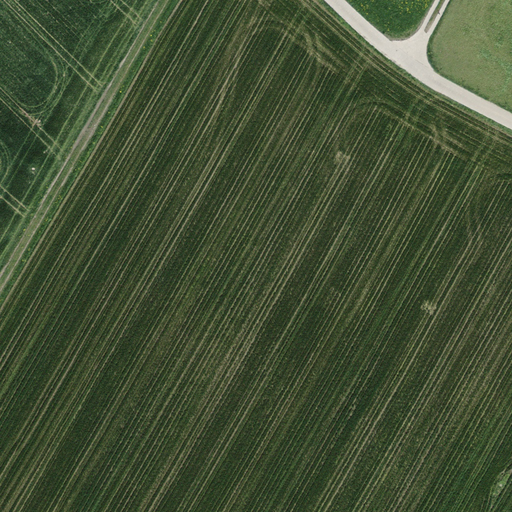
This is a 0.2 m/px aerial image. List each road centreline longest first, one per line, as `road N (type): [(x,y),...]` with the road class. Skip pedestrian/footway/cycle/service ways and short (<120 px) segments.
road 1 (track): [(0,286),(170,0)]
road 2 (track): [(327,0),(403,67),(511,121)]
